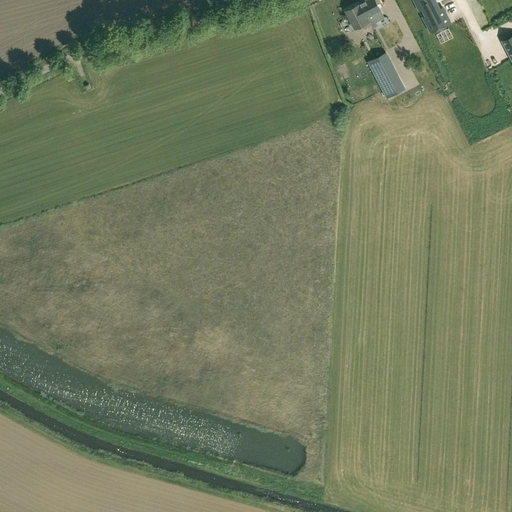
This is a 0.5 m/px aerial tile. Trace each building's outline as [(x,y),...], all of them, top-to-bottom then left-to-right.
[(346,12),(354,30),(361,27),(364,32),(371,28),(367,18),(380,12),(378,6),(381,5),(378,0),(363,0),(365,3),(361,5),(346,12)] [(413,0),(430,33),(451,22),(443,6),(440,7),(436,0),(413,0)] [(396,11),(390,13),(394,22),(400,20),(396,11)] [(511,35),(501,41),(511,62),(511,35)] [(437,74),(467,60),(458,40),(428,53),(437,74)] [(385,52),(367,62),(381,90),(400,80),(385,52)] [(491,62),(487,52),(468,59),(474,75),(489,69),(486,63),(491,62)]
